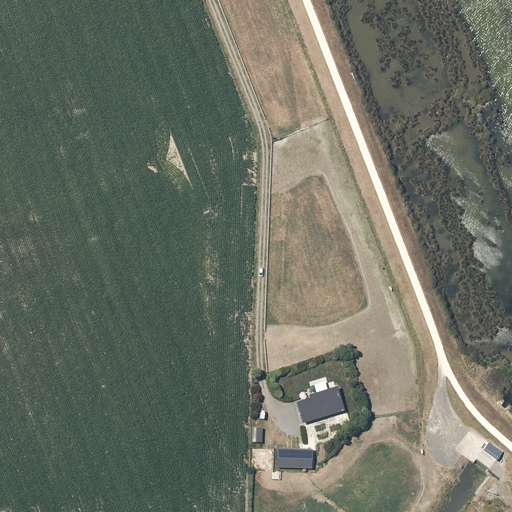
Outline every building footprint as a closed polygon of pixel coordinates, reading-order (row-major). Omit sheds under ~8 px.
[(315,388),(317,392),(308,394),(309,399),(297,402),(303,425),(345,413),(338,387),(329,389),(326,377),(310,381),(312,389),(315,388)] [(262,429),(255,429),(254,442),(261,442),(262,429)] [(490,441),(481,453),(497,464),(506,452),(490,441)] [(271,471),(272,449),(263,449),(263,450),(251,450),(250,469),(271,471)] [(312,469),(313,451),(278,449),(277,467),(312,469)]
